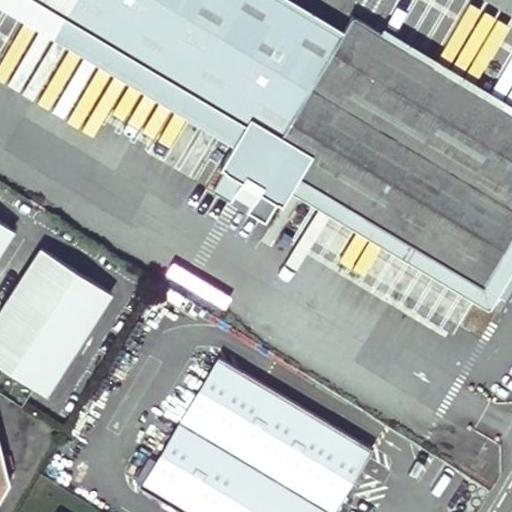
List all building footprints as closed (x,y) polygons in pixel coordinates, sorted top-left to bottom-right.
[(3,0),(231,138),(241,124),(36,0),(3,0)] [(277,0),(36,0),(241,124),(231,138),(214,167),(218,171),(210,185),(214,194),(225,201),(230,192),(247,202),(242,211),(254,218),(264,215),(271,204),(276,206),(288,185),(295,175),(477,284),(511,226),(511,112),(345,14),(333,33),(277,0)] [(295,175),(288,185),(483,300),(511,252),(511,226),(477,284),(295,175)] [(230,192),(225,201),(242,211),(247,202),(230,192)] [(0,242),(9,228),(0,221),(0,242)] [(39,246),(0,308),(0,363),(44,391),(75,342),(56,331),(62,323),(80,334),(108,289),(39,246)] [(75,342),(80,334),(62,323),(56,331),(75,342)] [(138,486),(182,511),(329,511),(369,449),(216,357),(138,486)] [(441,450),(476,467),(489,441),(454,424),(441,450)]
